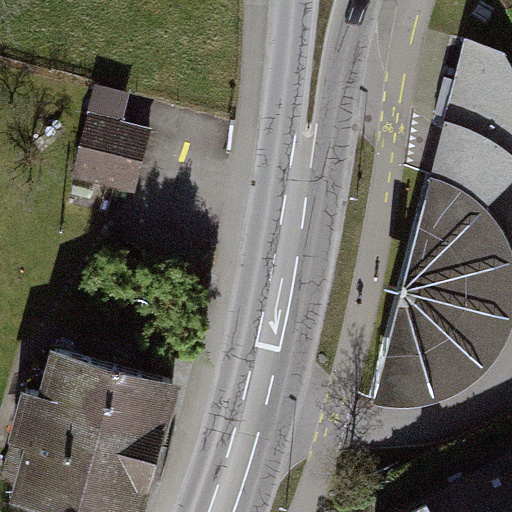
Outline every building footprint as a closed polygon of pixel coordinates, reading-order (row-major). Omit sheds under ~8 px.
[(464,40),(442,117),(490,138),(511,152),(511,61),(506,52),(464,40)] [(96,83),(72,178),(136,194),(153,129),(122,121),(130,91),(96,83)] [(431,179),(373,403),(440,403),(493,372),(511,328),(511,257),(486,210),(431,179)] [(25,492),(101,511),(137,511),(171,385),(61,356),(25,492)] [(511,511),(511,454),(400,511),(511,511)]
